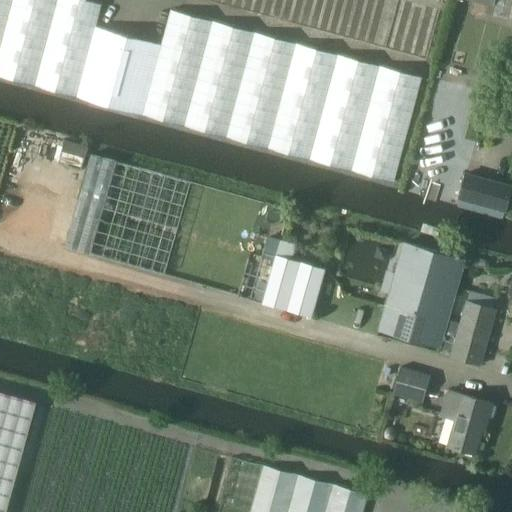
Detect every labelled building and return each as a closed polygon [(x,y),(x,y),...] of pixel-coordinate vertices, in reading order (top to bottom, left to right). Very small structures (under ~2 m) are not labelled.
[(0,0),(0,76),(319,162),(393,181),(422,76),(170,9),(161,44),(95,26),(101,0),(0,0)] [(204,0),(426,59),(442,0),(204,0)] [(464,0),(495,8),(496,0),(464,0)] [(91,254),(117,162),(89,153),(62,246),(91,254)] [(511,186),(480,177),(473,202),(505,211),(511,186)] [(268,236),(263,252),(276,257),(292,261),(297,245),(268,236)] [(480,364),(495,309),(480,305),(482,295),(469,291),(459,325),(446,321),(463,259),(429,249),(428,250),(405,243),(379,331),(452,352),(451,356),(480,364)] [(378,245),(375,257),(386,261),(390,249),(378,245)] [(276,257),(263,304),(312,317),(325,270),(292,261),(276,257)] [(430,374),(400,366),(393,393),(422,401),(430,374)] [(476,453),(484,422),(488,423),(493,402),(448,390),(441,415),(456,419),(448,446),(476,453)] [(0,511),(3,511),(34,402),(0,393),(0,511)] [(384,432),(384,433),(384,434),(384,435),(385,436),(385,437),(386,438),(387,438),(387,439),(388,439),(389,439),(390,439),(391,439),(392,439),(393,439),(394,439),(394,438),(395,438),(396,437),(396,436),(397,435),(397,434),(397,433),(397,432),(397,431),(396,430),(396,429),(395,428),(394,428),(394,427),(393,427),(392,427),(392,426),(391,426),(390,426),(389,426),(389,427),(388,427),(387,427),(387,428),(386,428),(385,429),(385,430),(384,431),(384,432)] [(362,511),(367,494),(262,466),(249,511),(362,511)]
